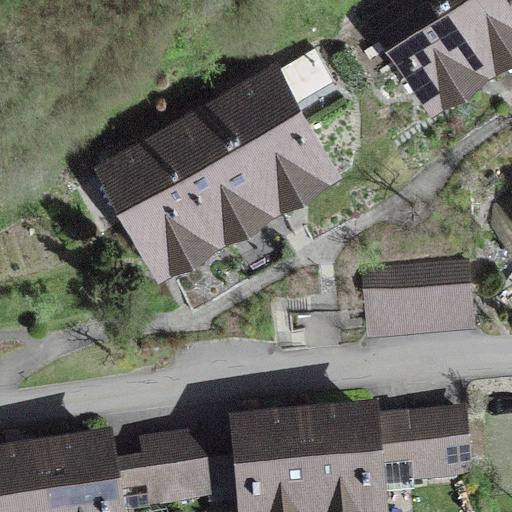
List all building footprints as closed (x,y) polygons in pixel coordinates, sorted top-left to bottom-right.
[(483,49),(450,0),(372,0),(429,85),(483,49)] [(511,0),(450,0),(483,49),(511,29),(511,0)] [(271,62),(215,94),(269,187),(325,155),(271,62)] [(161,126),(214,219),(269,187),(215,94),(161,126)] [(214,219),(161,126),(105,157),(158,251),(214,219)] [(364,267),(369,324),(471,314),(466,258),(364,267)] [(376,329),(379,352),(428,346),(426,323),(376,329)] [(468,468),(463,412),(435,414),(440,471),(468,468)] [(378,460),(410,458),(411,473),(440,471),(435,414),(406,417),(408,433),(376,435),(378,460)] [(372,511),(370,486),(380,485),(378,460),(376,435),(374,419),(304,425),(312,511),(372,511)] [(250,497),(251,511),(312,511),(304,425),(235,431),(241,498),(250,497)] [(207,492),(200,435),(172,439),(179,496),(207,492)] [(112,463),(115,487),(148,483),(150,499),(179,496),(172,439),(143,442),(145,459),(112,463)] [(119,511),(115,487),(112,463),(109,446),(40,457),(48,511),(119,511)] [(0,463),(0,511),(48,511),(40,457),(0,463)]
